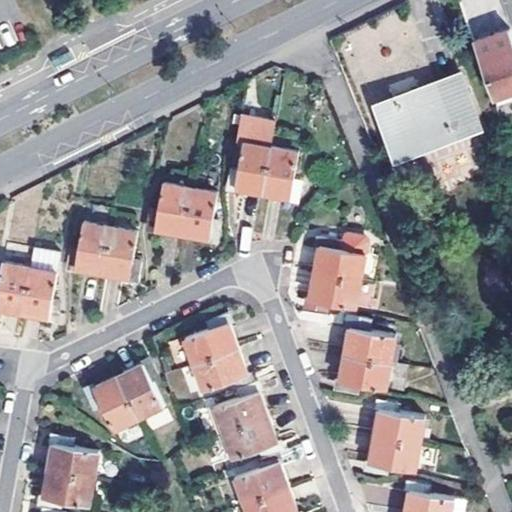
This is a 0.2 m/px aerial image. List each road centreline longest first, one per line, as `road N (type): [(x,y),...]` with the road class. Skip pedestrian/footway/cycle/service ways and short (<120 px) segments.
road 1 (residential): [(2,511),(30,375),(233,274),(261,280),(269,295),(347,511)]
road 2 (secondary): [(0,169),(340,0)]
road 3 (secondary): [(236,0),(0,118)]
